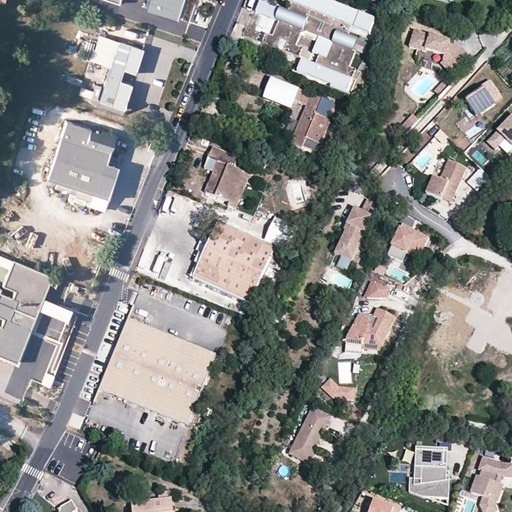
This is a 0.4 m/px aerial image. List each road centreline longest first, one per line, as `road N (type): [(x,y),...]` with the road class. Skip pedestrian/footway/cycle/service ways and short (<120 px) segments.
road 1 (residential): [(232,0),(58,420),(10,511)]
road 2 (track): [(511,29),(373,177)]
